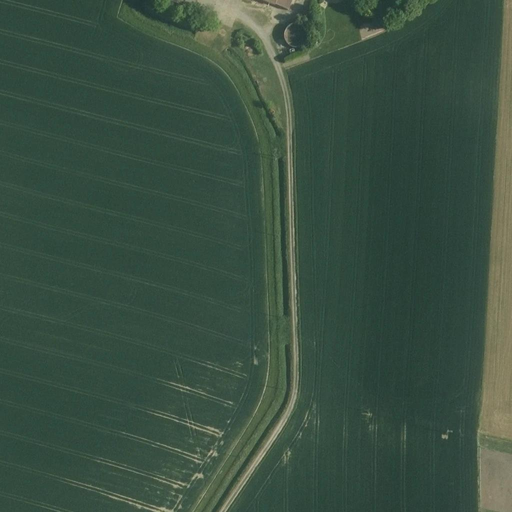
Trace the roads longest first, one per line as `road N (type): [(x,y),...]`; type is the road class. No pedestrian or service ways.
road 1 (track): [(223,511),(296,393),(286,79),(261,24),(231,0)]
road 2 (track): [(511,446),(296,393)]
